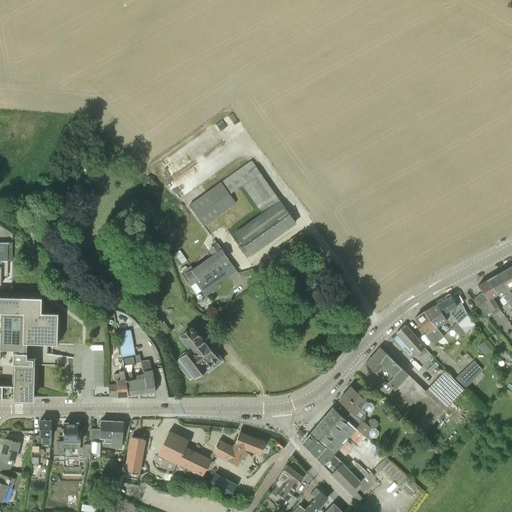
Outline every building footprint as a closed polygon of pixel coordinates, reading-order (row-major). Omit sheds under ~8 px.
[(296,223),(251,160),(206,192),(208,195),(191,208),(204,226),(221,214),(236,203),(230,194),(242,185),(262,213),(235,232),(244,245),(240,249),(247,258),(296,223)] [(294,249),(306,242),(300,233),(288,241),(294,249)] [(217,243),(214,240),(212,242),(214,245),(209,249),(210,251),(207,253),(210,257),(194,268),(201,278),(221,264),(228,259),(217,243)] [(0,263),(1,263),(1,261),(12,261),(12,242),(0,242),(0,263)] [(181,264),(186,260),(179,250),(174,254),(181,264)] [(218,284),(230,275),(221,264),(201,278),(194,268),(193,269),(191,266),(187,268),(186,266),(181,269),(182,272),(181,272),(191,286),(196,283),(206,296),(219,287),(218,284)] [(511,293),(511,277),(506,269),(498,274),(511,293)] [(511,293),(498,274),(482,283),(492,297),(497,294),(501,299),(503,297),(511,308),(511,293)] [(485,314),(491,310),(498,306),(492,297),(482,283),(477,285),(483,292),(473,299),(485,314)] [(453,317),(457,323),(467,314),(461,303),(463,302),(458,292),(451,296),(451,295),(440,301),(450,318),(453,317)] [(27,353),(20,353),(13,353),(13,364),(12,386),(1,385),(1,386),(2,386),(2,388),(1,388),(1,396),(1,397),(0,396),(0,358),(0,359),(0,350),(2,303),(6,303),(6,313),(24,313),(23,343),(27,343),(57,344),(58,313),(41,313),(42,298),(0,296),(0,397),(32,399),(33,359),(27,359),(27,353)] [(436,327),(446,321),(450,318),(440,301),(424,311),(436,327)] [(435,344),(439,341),(436,337),(441,333),(436,327),(424,311),(414,318),(435,344)] [(457,323),(466,333),(475,324),(467,314),(457,323)] [(160,337),(170,330),(161,318),(151,325),(160,337)] [(452,328),(461,337),(466,333),(457,323),(452,328)] [(433,357),(405,326),(396,332),(409,348),(416,355),(426,364),(433,357)] [(194,328),(194,327),(190,327),(190,328),(190,327),(179,336),(190,351),(175,362),(189,380),(204,368),(207,372),(221,361),(211,347),(210,348),(195,328),(194,328)] [(131,340),(118,342),(121,358),(134,355),(131,340)] [(425,391),(400,367),(391,358),(380,348),(366,363),(412,406),(404,417),(422,434),(445,410),(426,390),(425,391)] [(135,364),(133,356),(121,358),(122,366),(124,366),(135,364)] [(150,365),(149,360),(140,362),(142,372),(150,370),(149,365),(150,365)] [(464,389),(482,370),(474,361),(455,379),(464,389)] [(117,397),(129,396),(123,370),(119,371),(115,372),(116,380),(109,382),(109,384),(116,384),(116,385),(117,397)] [(145,393),(155,392),(151,370),(150,370),(142,372),(143,374),(142,374),(145,393)] [(129,396),(145,393),(142,374),(136,375),(137,379),(132,379),(130,371),(124,372),(126,381),(129,396)] [(444,371),(426,390),(445,410),(464,390),(444,371)] [(117,397),(116,385),(109,385),(109,396),(109,397),(117,397)] [(351,387),(339,401),(353,413),(346,420),(348,421),(365,436),(370,441),(372,439),(376,439),(378,436),(378,432),(375,429),(373,429),(372,428),(364,422),(366,420),(366,412),(367,411),(368,412),(372,412),(374,409),(374,406),(371,404),(370,404),(368,402),(351,387)] [(346,423),(348,421),(346,420),(333,408),(325,417),(340,431),(346,423)] [(324,419),(310,434),(326,447),(340,431),(325,417),(324,419)] [(52,420),(43,420),(39,420),(39,436),(36,436),(36,445),(40,446),(40,444),(52,444),(52,420)] [(71,423),(70,421),(66,420),(65,422),(64,422),(64,441),(57,441),(57,453),(64,453),(64,448),(80,448),(80,443),(81,443),(80,432),(78,432),(78,423),(71,423)] [(91,429),(90,442),(109,442),(110,421),(101,421),(100,430),(91,429)] [(121,449),(122,422),(110,421),(109,442),(109,448),(121,449)] [(340,431),(326,447),(334,455),(342,463),(360,482),(369,473),(372,476),(381,468),(389,461),(386,458),(386,457),(370,441),(365,436),(348,421),(346,423),(340,431)] [(171,461),(202,476),(211,459),(186,447),(189,440),(169,430),(157,454),(171,461)] [(218,441),(212,453),(239,467),(247,451),(260,456),(265,444),(239,433),(232,449),(218,441)] [(310,434),(302,443),(310,450),(309,450),(315,457),(323,465),(334,455),(326,447),(310,434)] [(140,474),(145,440),(130,437),(124,471),(140,474)] [(15,461),(19,443),(5,439),(0,457),(0,469),(10,471),(12,466),(13,466),(15,461)] [(389,461),(381,468),(410,496),(417,488),(389,461)] [(342,463),(331,473),(349,492),(360,482),(342,463)] [(276,494),(287,502),(292,495),(294,491),(303,478),(286,466),(278,479),(284,483),(276,494)] [(12,488),(15,478),(1,473),(0,474),(0,501),(3,502),(8,487),(12,488)] [(360,482),(349,492),(352,495),(360,503),(363,500),(355,491),(372,476),(369,473),(360,482)] [(238,488),(214,475),(208,486),(232,499),(238,488)] [(315,511),(328,497),(316,487),(310,494),(315,498),(305,510),(300,505),(294,511),(315,511)] [(99,493),(99,490),(93,489),(93,490),(91,490),(90,494),(96,495),(94,505),(83,503),(81,510),(84,511),(89,511),(104,511),(105,510),(102,509),(102,506),(97,505),(99,493)]
